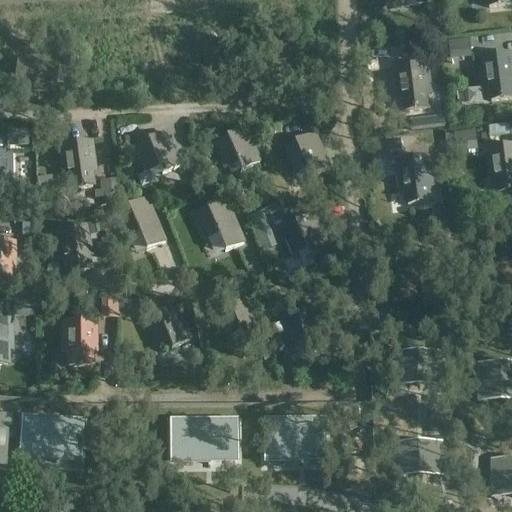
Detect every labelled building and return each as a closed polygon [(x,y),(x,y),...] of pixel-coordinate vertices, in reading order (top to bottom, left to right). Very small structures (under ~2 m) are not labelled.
[(385,0),(388,14),(425,8),(423,0),(385,0)] [(510,0),(487,0),(489,10),(511,7),(510,0)] [(451,61),(472,58),(470,41),(449,43),(451,61)] [(305,46),(272,42),(270,67),(302,71),(305,46)] [(434,65),(445,64),(444,46),(432,47),(434,65)] [(511,85),(511,77),(511,55),(481,60),(485,90),(490,90),(491,104),(511,101),(511,85)] [(425,88),(430,88),(427,66),(396,70),(399,101),(404,100),(406,114),(428,112),(425,88)] [(6,130),(7,146),(27,145),(27,129),(6,130)] [(226,139),(216,142),(223,159),(233,154),(237,164),(241,173),(259,165),(245,131),(226,139)] [(475,132),(455,134),(457,152),(477,149),(475,132)] [(147,142),(137,147),(148,173),(158,169),(162,177),(181,168),(166,134),(147,142)] [(297,145),(288,148),(296,166),(305,163),(308,170),(312,179),(330,171),(316,137),(297,145)] [(89,166),(93,165),(90,144),(59,148),(63,179),(68,178),(70,192),(92,189),(89,166)] [(511,148),(489,152),(493,182),(497,182),(499,196),(511,194),(511,148)] [(6,176),(10,176),(10,155),(0,154),(0,199),(6,200),(6,176)] [(428,181),(432,181),(429,160),(398,164),(402,194),(406,194),(408,208),(431,205),(428,181)] [(37,180),(40,202),(54,200),(52,178),(37,180)] [(127,208),(117,212),(125,230),(134,226),(139,235),(142,242),(145,252),(164,243),(160,234),(145,200),(127,208)] [(206,210),(191,215),(203,242),(217,236),(221,243),(225,253),(244,245),(239,235),(224,201),(206,210)] [(85,216),(90,236),(100,234),(96,213),(85,216)] [(261,213),(250,219),(264,253),(275,248),(261,213)] [(297,225),(282,232),(286,241),(293,257),(308,251),(312,259),(331,250),(316,217),(297,225)] [(68,278),(90,273),(85,250),(89,249),(85,228),(54,235),(60,265),(65,264),(68,278)] [(10,266),(14,266),(14,245),(0,245),(0,290),(10,290),(10,266)] [(277,279),(288,275),(282,261),(272,266),(277,279)] [(511,268),(496,269),(497,294),(511,293),(511,268)] [(426,274),(393,275),(393,296),(426,296),(426,274)] [(243,340),(261,332),(246,297),(228,305),(243,340)] [(107,299),(108,319),(118,319),(117,299),(107,299)] [(280,301),(264,308),(268,320),(285,312),(280,301)] [(172,350),(191,342),(176,308),(157,316),(172,350)] [(314,355),(332,347),(318,312),(299,321),(314,355)] [(8,344),(12,344),(11,323),(0,322),(0,367),(8,368),(8,344)] [(91,345),(96,345),(95,324),(64,324),(64,355),(69,355),(69,369),(92,369),(91,345)] [(397,355),(395,355),(396,384),(398,384),(418,384),(418,354),(397,355)] [(419,354),(418,354),(418,384),(419,384),(441,383),(440,354),(419,354)] [(511,365),(503,366),(501,366),(502,399),(503,399),(511,399),(511,365)] [(501,366),(479,366),(479,400),(502,399),(501,366)] [(0,465),(5,466),(6,427),(10,427),(11,417),(0,416),(0,465)] [(22,419),(19,456),(80,460),(83,423),(22,419)] [(237,460),(237,422),(170,423),(171,461),(237,460)] [(325,422),(264,422),(264,460),(325,459),(325,422)] [(419,445),(397,445),(397,475),(420,474),(419,445)] [(421,445),(419,445),(420,474),(421,474),(442,474),(442,445),(421,445)] [(511,461),(493,462),(493,496),(511,495),(511,461)]
